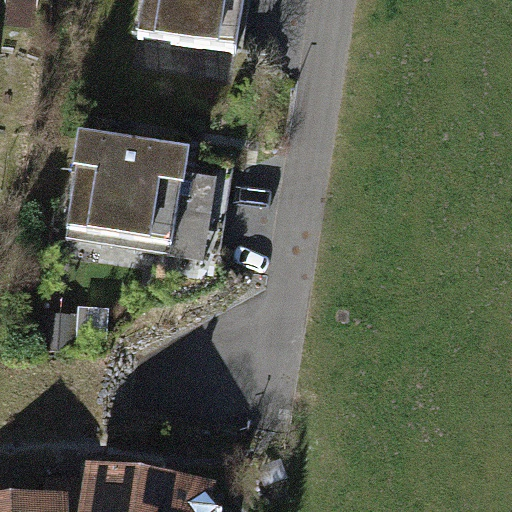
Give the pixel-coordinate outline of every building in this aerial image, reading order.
[(138,0),(133,36),(238,51),(245,0),(138,0)] [(78,135),(63,231),(173,248),(187,152),(78,135)] [(210,257),(211,210),(179,210),(179,256),(210,257)] [(87,318),(39,315),(37,351),(85,354),(87,318)] [(215,486),(85,466),(83,479),(45,481),(42,498),(67,497),(67,511),(216,511),(213,507),(215,486)] [(42,498),(0,500),(0,511),(67,511),(67,497),(42,498)]
